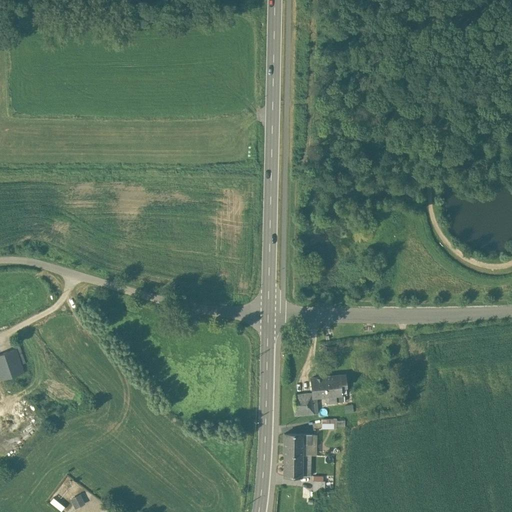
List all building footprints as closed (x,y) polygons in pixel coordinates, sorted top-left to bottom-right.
[(425,123),(437,127),(443,107),(431,103),(425,123)] [(0,350),(0,375),(0,377),(25,368),(16,345),(0,350)] [(316,415),(315,398),(345,396),(344,375),(310,377),(311,398),(296,398),(296,416),(316,415)] [(336,418),(321,418),(322,428),(336,427),(336,418)] [(312,475),(311,433),(284,433),(284,476),(312,475)] [(314,491),(325,491),(324,475),(313,475),(314,491)] [(86,500),(81,490),(70,495),(75,505),(86,500)]
